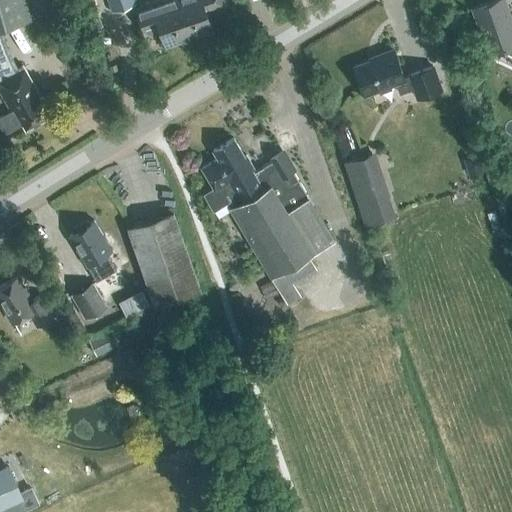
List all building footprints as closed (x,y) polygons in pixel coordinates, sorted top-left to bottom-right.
[(10,50),(3,29),(32,19),(26,0),(0,0),(0,89),(11,110),(0,115),(0,124),(3,129),(20,119),(25,128),(49,115),(37,96),(40,94),(23,64),(18,67),(10,50)] [(91,0),(95,10),(99,8),(101,13),(112,10),(135,2),(134,0),(91,0)] [(188,36),(176,0),(152,0),(135,6),(145,33),(160,28),(165,44),(188,36)] [(207,12),(228,4),(226,0),(176,0),(188,36),(212,28),(207,12)] [(511,19),(511,20),(504,0),(492,0),(472,7),(480,30),(477,37),(499,48),(511,54),(511,19)] [(417,97),(441,88),(433,65),(409,74),(404,76),(393,49),(377,55),(378,57),(354,65),(364,92),(395,81),(399,92),(414,87),(417,97)] [(357,150),(347,121),(334,126),(344,155),(357,150)] [(334,238),(283,153),(281,149),(269,156),(272,160),(253,171),(251,167),(253,165),(246,154),(244,155),(233,136),(213,149),(217,156),(201,166),(214,187),(208,191),(207,195),(212,204),(216,206),(228,198),(225,193),(227,191),(235,203),(229,206),(287,302),(300,294),(292,280),(316,266),(309,253),(334,238)] [(396,214),(374,150),(344,160),(365,224),(396,214)] [(470,175),(482,171),(477,155),(465,159),(470,175)] [(154,303),(200,287),(173,211),(127,227),(154,303)] [(94,219),(90,222),(88,218),(71,228),(73,231),(69,234),(87,264),(96,279),(115,268),(106,254),(112,250),(94,219)] [(36,324),(54,314),(42,293),(31,299),(17,275),(0,284),(0,298),(13,321),(29,311),(36,324)] [(85,316),(106,304),(92,281),(71,293),(85,316)] [(118,343),(111,327),(88,337),(96,354),(118,343)] [(0,507),(22,497),(8,465),(0,469),(0,507)]
